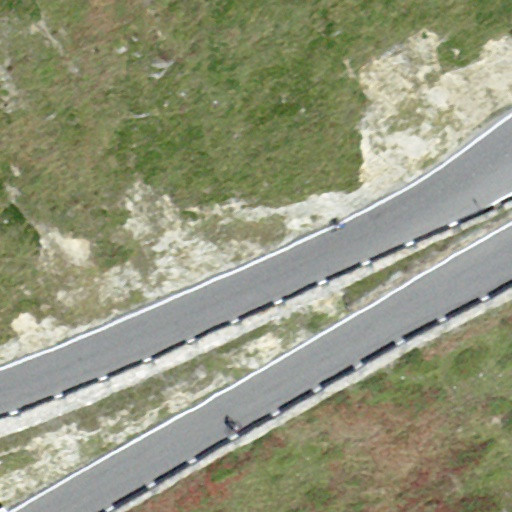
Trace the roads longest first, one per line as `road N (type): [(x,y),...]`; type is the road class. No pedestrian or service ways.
road 1 (secondary): [(511,156),(347,240),(69,365),(0,387)]
road 2 (secondary): [(51,511),(389,310),(511,249)]
